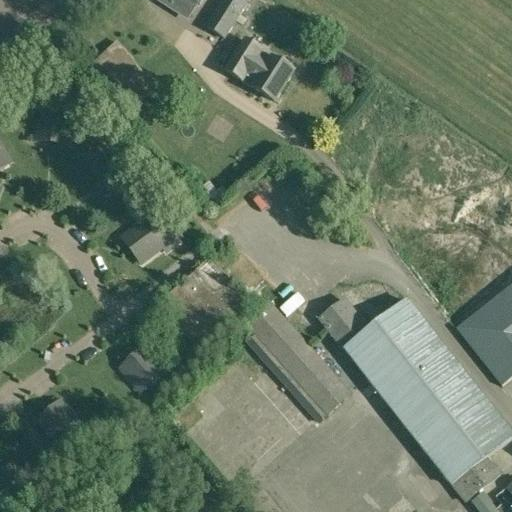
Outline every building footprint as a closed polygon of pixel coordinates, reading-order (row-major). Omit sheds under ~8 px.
[(249,1),(247,0),(225,0),(207,28),(224,39),(249,1)] [(227,71),(254,88),(275,102),(295,71),(271,56),(270,58),(262,54),(264,51),(247,40),(227,71)] [(116,46),(83,76),(123,120),(156,90),(116,46)] [(41,107),(38,133),(36,144),(66,148),(68,138),(71,119),(76,119),(78,104),(63,102),(62,110),(41,107)] [(0,173),(11,166),(0,149),(0,173)] [(123,153),(107,167),(100,174),(118,195),(141,174),(123,153)] [(151,219),(130,234),(121,240),(140,265),(148,259),(163,248),(166,252),(179,242),(170,230),(163,235),(151,219)] [(199,353),(251,307),(210,260),(158,306),(199,353)] [(450,487),(452,486),(465,503),(500,476),(486,459),(511,438),(511,436),(407,302),(368,332),(344,301),(320,320),(450,487)] [(269,304),(244,326),(253,335),(246,342),(318,421),(349,393),(269,304)] [(162,373),(149,357),(142,349),(120,368),(127,376),(141,392),(162,373)] [(85,430),(68,410),(61,401),(37,422),(57,445),(53,448),(64,460),(75,450),(69,443),(85,430)] [(178,409),(170,414),(179,430),(188,425),(178,409)] [(33,487),(19,471),(12,463),(0,473),(0,492),(11,506),(33,487)] [(398,488),(380,498),(385,507),(403,496),(398,488)] [(495,511),(483,496),(471,504),(477,511),(495,511)]
